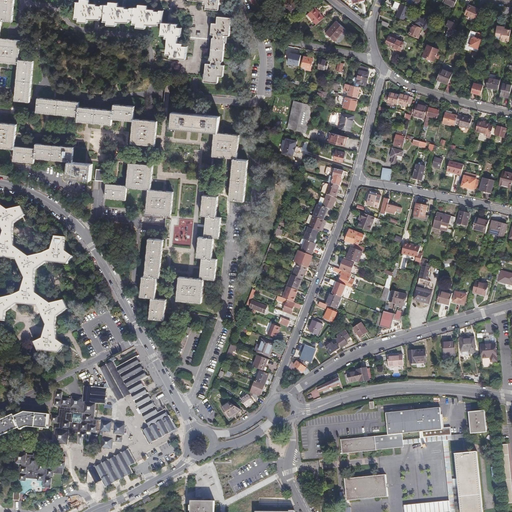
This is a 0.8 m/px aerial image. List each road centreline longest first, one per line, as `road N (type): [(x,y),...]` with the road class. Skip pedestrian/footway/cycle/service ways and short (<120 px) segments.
road 1 (residential): [(511,304),(363,349),(289,398)]
road 2 (residential): [(355,180),(275,398)]
road 3 (tertiary): [(295,411),(393,388),(511,398)]
road 4 (residential): [(18,0),(16,29),(31,39),(42,80),(95,99),(153,95)]
road 5 (residential): [(240,0),(262,51),(260,96),(246,103),(165,96)]
road 6 (residential): [(165,96),(149,79),(148,51),(136,34),(78,30),(51,7),(27,0)]
road 7 (residential): [(0,410),(144,339)]
road 8 (residential): [(355,180),(511,213)]
road 9 (residential): [(383,69),(402,84),(511,114)]
road 10 (tertiary): [(144,339),(80,228)]
